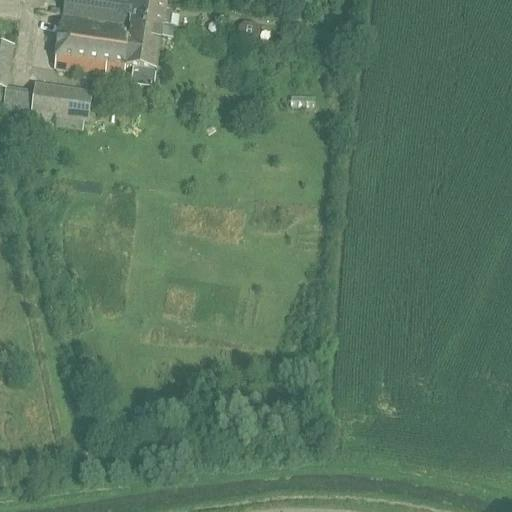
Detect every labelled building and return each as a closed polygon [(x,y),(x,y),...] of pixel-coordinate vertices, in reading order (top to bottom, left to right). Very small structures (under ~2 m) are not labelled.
[(141,28),(175,33),(175,29),(171,28),(173,17),(165,16),(167,0),(66,0),(64,19),(140,30),(141,28)] [(313,0),(304,0),(303,13),(312,14),(313,0)] [(133,86),(154,89),(156,72),(157,73),(162,39),(173,40),(175,33),(141,28),(140,30),(64,19),(56,70),(125,80),(127,68),(135,69),(133,86)] [(245,24),(238,29),(238,36),(244,41),(253,42),(259,38),(260,31),(254,25),(245,24)] [(334,51),(346,52),(348,39),(336,37),(334,51)] [(0,89),(8,91),(15,47),(0,44),(0,89)] [(93,94),(37,86),(32,115),(89,123),(93,94)]
